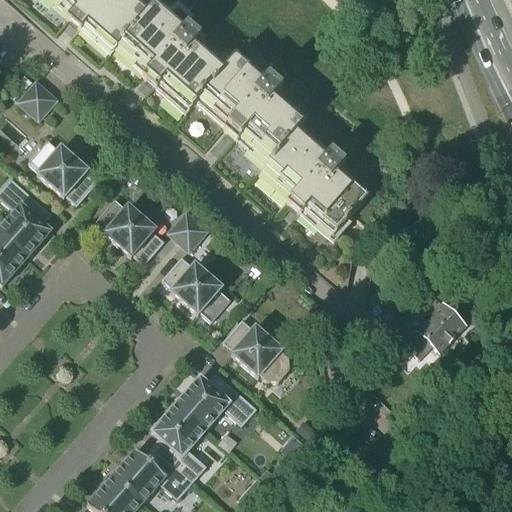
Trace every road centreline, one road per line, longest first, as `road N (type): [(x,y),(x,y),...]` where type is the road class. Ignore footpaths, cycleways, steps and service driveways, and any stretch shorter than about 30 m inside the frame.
road 1 (residential): [(403,452),(346,399),(338,381),(346,320),(7,30)]
road 2 (residential): [(0,360),(77,270),(168,349),(27,511)]
road 3 (unclassified): [(403,452),(511,334)]
